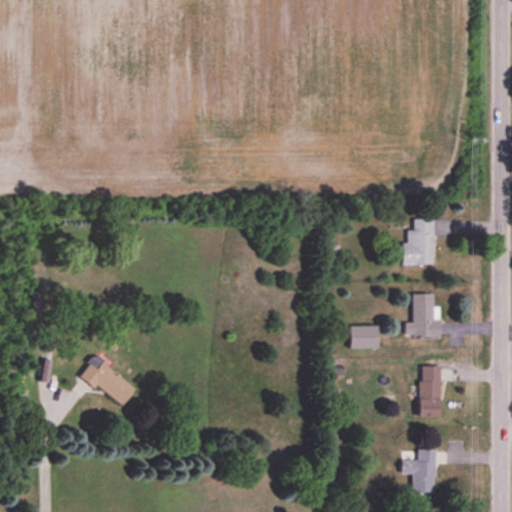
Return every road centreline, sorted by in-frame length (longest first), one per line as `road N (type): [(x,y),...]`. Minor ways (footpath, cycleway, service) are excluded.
road 1 (residential): [(499,511),(498,0)]
road 2 (residential): [(45,511),(53,427),(80,385)]
